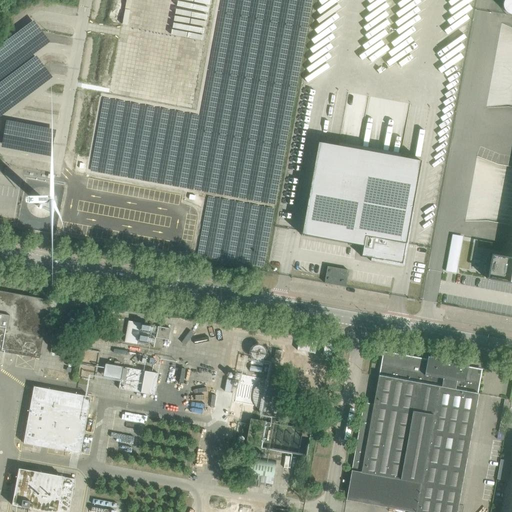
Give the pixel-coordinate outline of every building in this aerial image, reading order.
[(511,0),(504,0),(504,1),(503,2),(503,3),(503,4),(503,5),(503,6),(503,7),(503,8),(503,9),(504,11),(505,12),(507,13),(507,14),(509,14),(510,15),(511,15),(511,14),(511,0)] [(0,78),(50,41),(33,19),(0,44),(0,78)] [(0,115),(52,76),(36,54),(0,81),(0,115)] [(51,156),(56,129),(6,119),(1,146),(51,156)] [(318,142),(301,235),(362,246),(361,257),(402,264),(421,161),(318,142)] [(38,201),(38,202),(38,203),(38,204),(38,205),(39,206),(40,206),(41,207),(42,207),(43,206),(44,206),(45,205),(45,204),(46,203),(46,202),(45,201),(45,200),(44,200),(44,199),(43,199),(42,199),(41,199),(40,199),(39,200),(38,200),(38,201)] [(511,257),(491,254),(487,279),(491,280),(491,279),(511,283),(511,257)] [(327,267),(325,276),(325,277),(324,283),(345,287),(346,281),(347,275),(348,271),(327,267)] [(0,351),(39,359),(50,300),(0,291),(0,351)] [(70,311),(69,317),(80,319),(81,313),(70,311)] [(148,346),(152,325),(128,321),(124,342),(148,346)] [(168,340),(170,329),(158,327),(155,338),(168,340)] [(299,338),(297,350),(314,354),(317,341),(299,338)] [(322,355),(331,357),(333,344),(325,343),(322,355)] [(456,511),(478,394),(477,394),(482,369),(468,367),(468,364),(446,360),(447,359),(430,356),(430,357),(428,357),(427,359),(383,352),(378,376),(373,404),(373,405),(363,403),(346,500),(412,511),(456,511)] [(40,380),(70,384),(73,367),(70,367),(71,357),(48,354),(47,362),(43,362),(40,380)] [(158,374),(122,367),(118,389),(154,395),(158,374)] [(33,387),(23,443),(80,454),(90,397),(33,387)] [(245,445),(305,456),(310,430),(250,419),(245,445)] [(251,457),(248,476),(255,477),(253,487),(259,488),(261,478),(273,480),(276,461),(251,457)] [(19,469),(12,505),(49,511),(68,511),(75,479),(19,469)]
